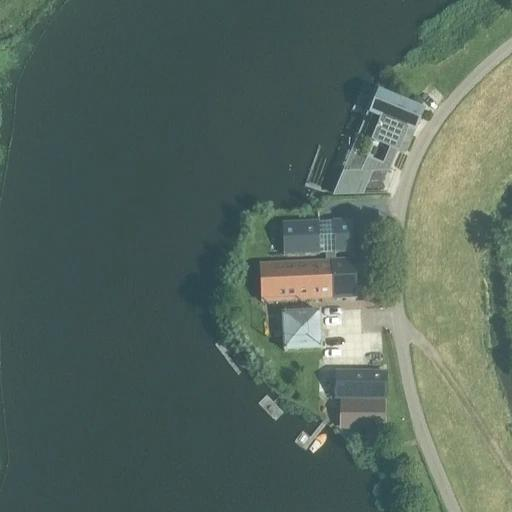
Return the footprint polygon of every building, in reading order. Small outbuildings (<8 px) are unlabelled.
[(380,133),(381,133),(377,143),(393,150),(387,166),(371,159),(365,173),(389,172),(407,129),(413,131),(421,112),(384,97),(377,116),(387,120),(384,129),(382,128),(380,133)] [(355,194),(354,172),(343,172),(333,195),(355,194)] [(353,220),(333,221),(335,255),(354,254),(353,220)] [(318,222),(282,223),(283,240),(319,239),(318,222)] [(319,239),(283,240),(283,257),(320,255),(319,239)] [(334,253),(325,253),(326,262),(335,261),(334,253)] [(326,262),(260,264),(262,303),(355,299),(354,261),(335,261),(326,262)] [(323,350),(321,311),(282,313),(284,352),(323,350)] [(336,372),(335,399),(385,401),(386,373),(383,373),(336,372)] [(384,430),(385,401),(341,399),(340,428),(384,430)]
